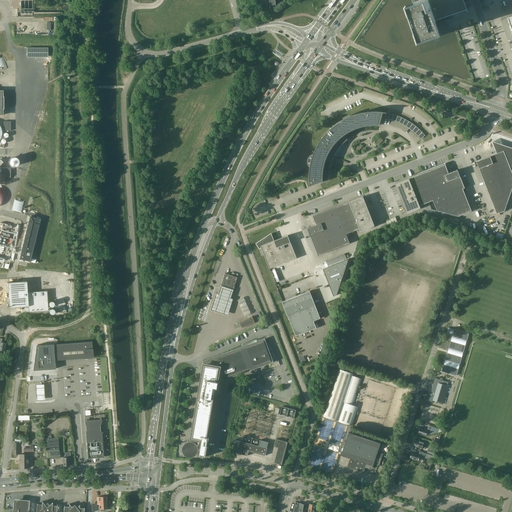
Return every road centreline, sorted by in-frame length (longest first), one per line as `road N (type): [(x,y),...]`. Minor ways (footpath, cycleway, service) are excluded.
road 1 (primary): [(158,476),(176,341),(200,260),(246,157),(317,49)]
road 2 (primary): [(296,55),(241,140),(193,252),(164,357),(148,469)]
road 3 (unclassified): [(143,52),(122,99),(137,338)]
road 4 (unclassified): [(382,509),(467,242)]
road 5 (unclassified): [(276,218),(478,139),(493,115)]
road 6 (tertiary): [(317,49),(493,115)]
road 7 (tertiary): [(496,107),(346,53)]
